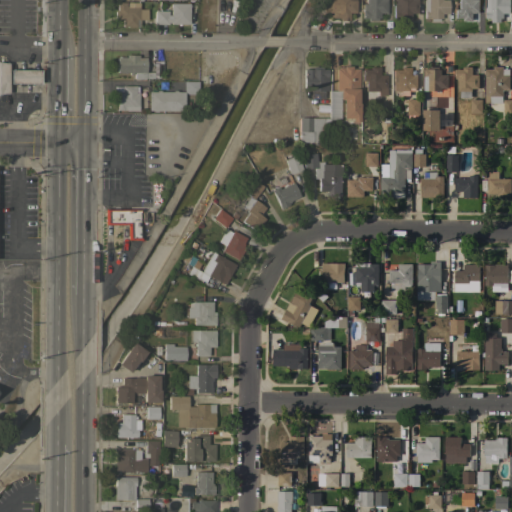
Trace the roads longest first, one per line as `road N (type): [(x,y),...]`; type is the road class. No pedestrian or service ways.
road 1 (residential): [(307,226),(281,250),(247,311),(244,511)]
road 2 (residential): [(246,404),(511,406)]
road 3 (residential): [(300,41),(511,43)]
road 4 (residential): [(307,226),(511,230)]
road 5 (primary): [(57,146),(53,349)]
road 6 (residential): [(85,42),(257,41)]
road 7 (primary): [(84,134),(85,0)]
